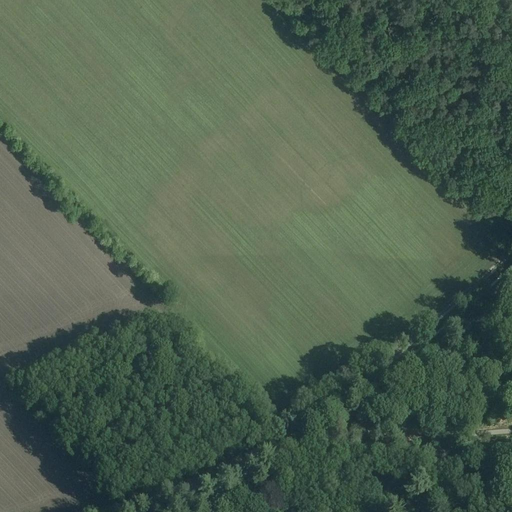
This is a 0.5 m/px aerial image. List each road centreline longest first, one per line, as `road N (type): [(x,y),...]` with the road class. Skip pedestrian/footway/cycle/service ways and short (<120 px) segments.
road 1 (track): [(511,252),(303,435),(265,452)]
road 2 (track): [(303,450),(511,462)]
road 3 (track): [(113,511),(265,452)]
